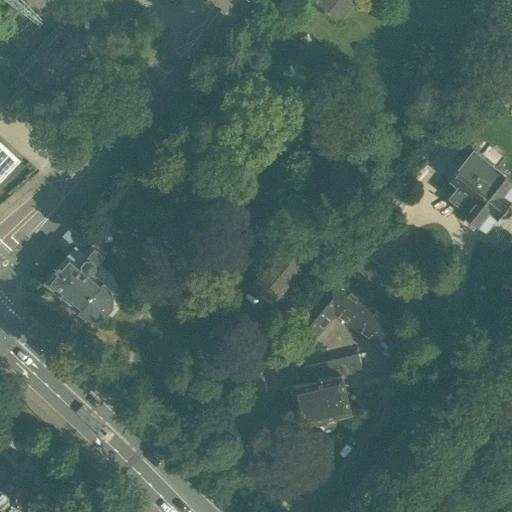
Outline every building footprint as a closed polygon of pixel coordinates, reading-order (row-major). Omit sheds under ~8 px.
[(74,22),(87,7),(79,0),(50,0),(50,1),(74,22)] [(340,24),(358,0),(316,0),(314,3),(340,24)] [(50,96),(88,51),(59,26),(21,71),(50,96)] [(0,183),(24,158),(0,135),(0,183)] [(474,148),(471,145),(465,153),(468,156),(465,160),(459,155),(443,175),(459,187),(451,197),(465,208),(462,212),(489,234),(497,223),(495,222),(500,216),(503,218),(510,217),(511,214),(511,204),(510,203),(511,200),(511,177),(474,148)] [(62,238),(57,243),(65,250),(74,239),(67,232),(62,238)] [(105,256),(97,249),(99,246),(95,242),(85,254),(76,246),(71,253),(70,253),(47,281),(82,310),(82,309),(84,311),(95,315),(105,313),(112,304),(113,293),(107,284),(105,282),(92,271),(105,256)] [(382,265),(354,242),(336,265),(348,275),(356,265),(372,277),(382,265)] [(274,303),(304,267),(282,249),(252,285),(251,286),(252,288),(253,287),(272,303),(273,304),(274,303)] [(394,321),(331,278),(297,319),(317,336),(336,313),(379,343),(379,342),(389,349),(404,328),(394,321)] [(352,411),(343,375),(364,370),(360,354),(305,367),(309,383),(283,389),(292,425),(302,423),(302,425),(304,424),(318,421),(319,425),(326,431),(335,429),(338,421),(337,416),(351,413),(353,413),(352,411)] [(0,511),(22,511),(23,511),(13,500),(11,500),(11,495),(3,486),(0,486),(0,511)] [(463,511),(449,498),(436,511),(463,511)]
